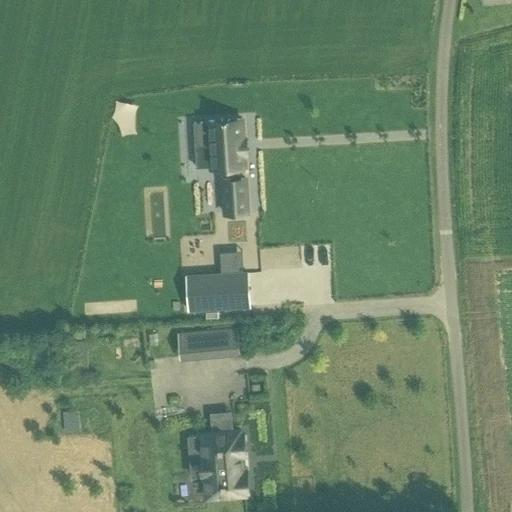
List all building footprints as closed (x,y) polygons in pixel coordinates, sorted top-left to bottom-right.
[(210,144),(195,145),(196,167),(211,166),(211,168),(230,166),(231,178),(223,179),(226,213),(248,211),(246,177),(241,178),(240,166),(245,165),(241,118),(208,121),(210,144)] [(220,272),(187,274),(189,311),(249,307),(247,270),(243,271),(220,272)] [(374,346),(392,346),(392,319),(373,320),(374,346)] [(394,346),(405,345),(404,321),(393,322),(394,346)] [(239,353),(237,328),(210,330),(212,355),(239,353)] [(208,368),(208,357),(192,358),(192,369),(208,368)] [(245,454),(243,433),(240,433),(240,430),(233,431),(232,417),(211,419),(212,432),(201,433),(201,435),(189,436),(191,457),(199,456),(199,458),(202,458),(202,459),(203,459),(203,458),(210,457),(211,473),(205,473),(203,473),(203,476),(203,477),(205,477),(207,498),(246,494),(245,492),(248,491),(246,470),(243,470),(242,454),(245,454)] [(294,480),(301,476),(291,456),(284,459),(294,480)]
